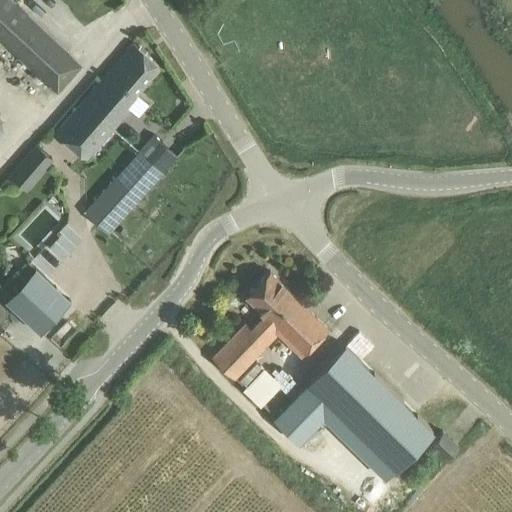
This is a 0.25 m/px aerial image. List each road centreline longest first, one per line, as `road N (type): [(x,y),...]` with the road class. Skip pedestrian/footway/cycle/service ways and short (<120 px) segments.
road 1 (unclassified): [(0,488),(192,285),(209,244),(278,196)]
road 2 (unclassified): [(511,434),(406,335),(278,196)]
road 3 (unclassified): [(278,196),(340,176),(425,183),(511,175)]
road 4 (unclassified): [(278,196),(152,0)]
